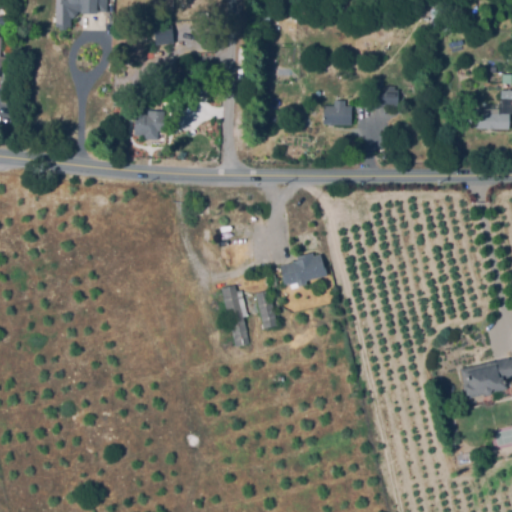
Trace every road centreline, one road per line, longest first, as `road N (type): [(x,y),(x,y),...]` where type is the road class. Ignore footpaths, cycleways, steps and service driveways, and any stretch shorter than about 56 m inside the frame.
road 1 (residential): [(511,177),(234,180),(0,160)]
road 2 (residential): [(233,0),(234,180)]
